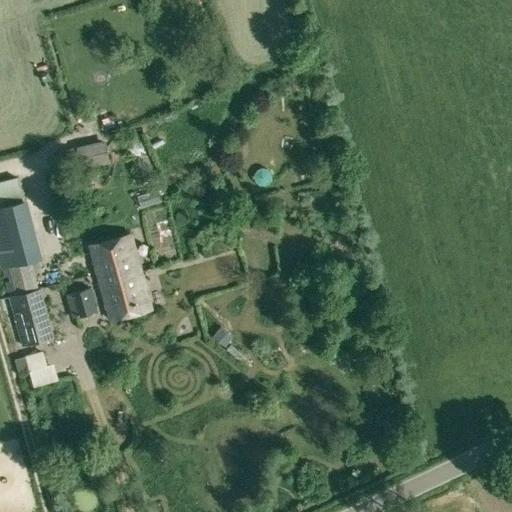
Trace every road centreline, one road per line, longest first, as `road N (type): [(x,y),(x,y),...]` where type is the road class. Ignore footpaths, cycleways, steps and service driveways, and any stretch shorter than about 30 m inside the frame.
road 1 (track): [(76,338),(131,511)]
road 2 (unclassified): [(364,511),(511,441)]
